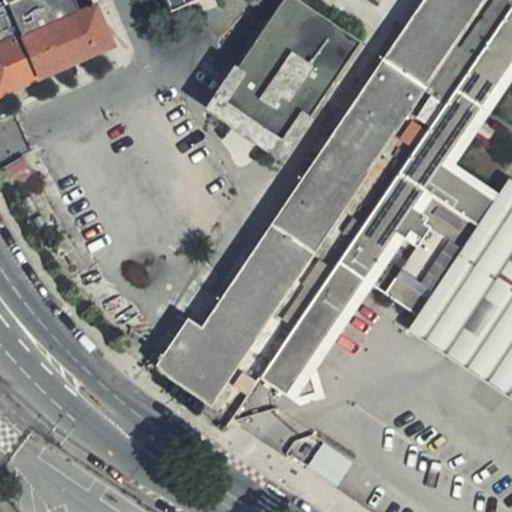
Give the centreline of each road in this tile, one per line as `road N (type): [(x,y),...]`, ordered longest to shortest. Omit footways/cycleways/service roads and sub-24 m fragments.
road 1 (secondary): [(274,511),(134,406)]
road 2 (secondary): [(7,307),(41,366),(112,435)]
road 3 (secondary): [(134,406),(7,307)]
road 4 (secondary): [(112,435),(211,511)]
